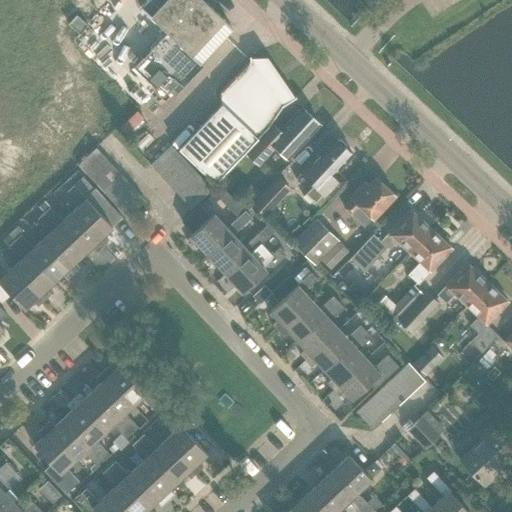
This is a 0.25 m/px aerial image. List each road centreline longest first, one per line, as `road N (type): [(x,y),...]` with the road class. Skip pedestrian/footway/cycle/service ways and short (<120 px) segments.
road 1 (residential): [(232,511),(321,425),(149,250)]
road 2 (tertiary): [(511,213),(348,59)]
road 3 (residential): [(0,391),(149,250)]
